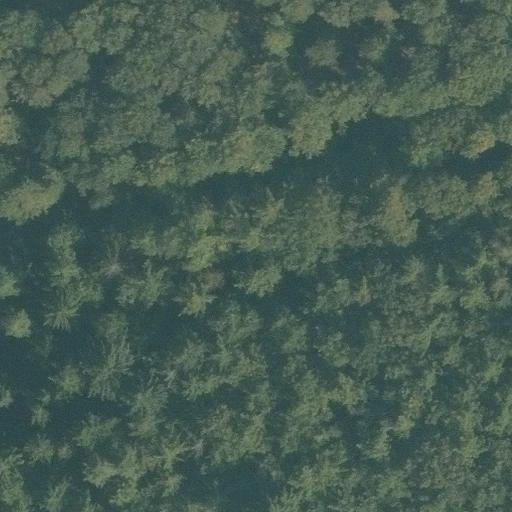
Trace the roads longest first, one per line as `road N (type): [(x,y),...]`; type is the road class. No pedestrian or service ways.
road 1 (secondary): [(0,237),(511,80)]
road 2 (track): [(164,311),(166,317),(511,212)]
road 3 (track): [(166,317),(0,365)]
